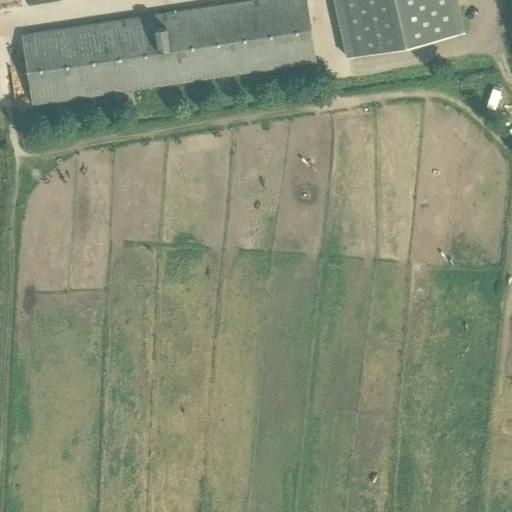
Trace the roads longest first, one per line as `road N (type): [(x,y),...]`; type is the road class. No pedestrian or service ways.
road 1 (track): [(511,152),(455,103),(400,93),(0,159)]
road 2 (track): [(125,0),(0,25)]
